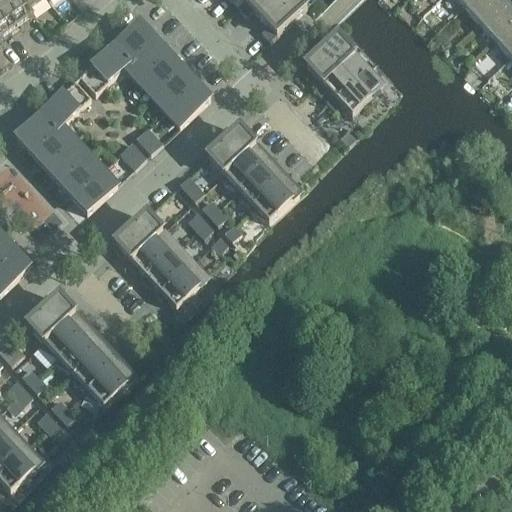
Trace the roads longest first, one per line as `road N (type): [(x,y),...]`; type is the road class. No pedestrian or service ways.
road 1 (unclassified): [(76,257),(256,89)]
road 2 (unclassified): [(0,103),(50,70),(120,0)]
road 3 (unclassified): [(160,347),(76,257)]
road 4 (unclassified): [(256,89),(174,0)]
